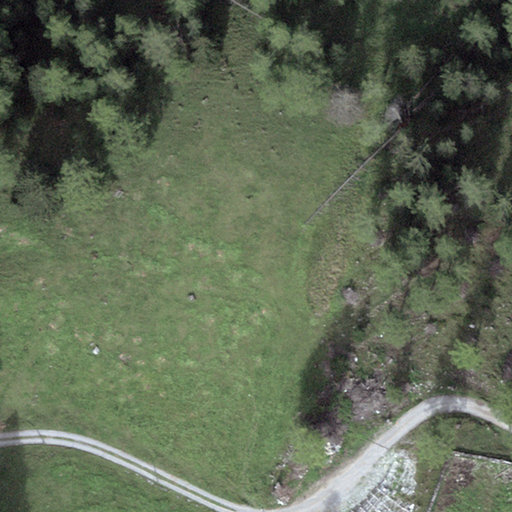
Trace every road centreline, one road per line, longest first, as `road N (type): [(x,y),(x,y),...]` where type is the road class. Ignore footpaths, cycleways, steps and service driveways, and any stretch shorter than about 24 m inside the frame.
road 1 (track): [(304,511),(410,417),(466,405),(511,422)]
road 2 (track): [(0,442),(81,443),(230,511)]
